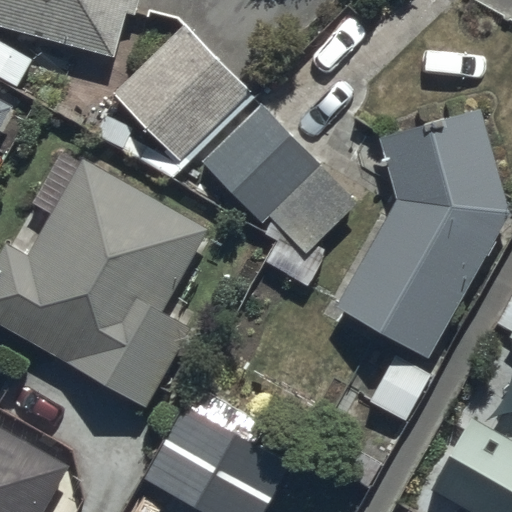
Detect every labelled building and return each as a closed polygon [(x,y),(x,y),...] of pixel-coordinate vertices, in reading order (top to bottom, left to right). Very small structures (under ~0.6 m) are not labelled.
[(0,0),(0,30),(116,61),(132,0),(0,0)] [(251,97),(183,28),(114,95),(182,164),(251,97)] [(0,139),(16,112),(0,102),(0,139)] [(358,207),(261,109),(203,166),(300,264),(358,207)] [(481,115),(383,144),(400,202),(340,309),(432,359),(510,217),(481,115)] [(209,232),(83,162),(29,259),(8,247),(0,261),(0,327),(147,410),(191,331),(163,315),(209,232)] [(511,442),(472,420),(431,494),(463,511),(511,511),(511,337),(509,343),(511,344),(511,442)] [(404,422),(357,394),(336,429),(383,456),(404,422)] [(0,511),(76,511),(81,503),(74,454),(0,407),(0,511)] [(266,511),(292,468),(186,408),(146,479),(204,511),(266,511)]
